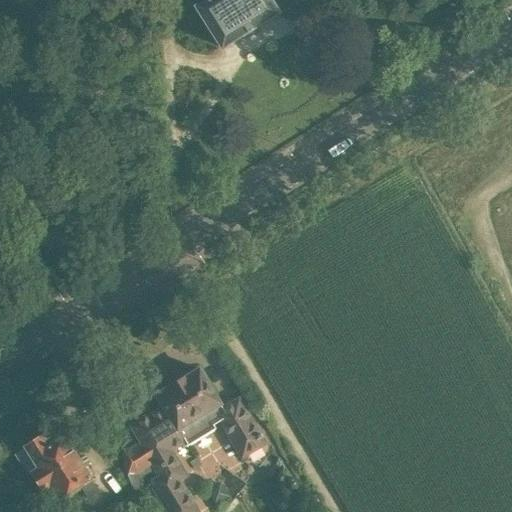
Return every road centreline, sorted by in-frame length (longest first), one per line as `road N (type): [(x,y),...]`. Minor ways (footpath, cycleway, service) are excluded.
road 1 (tertiary): [(174,247),(511,32)]
road 2 (residential): [(334,511),(174,247)]
road 3 (tertiary): [(0,357),(174,247)]
